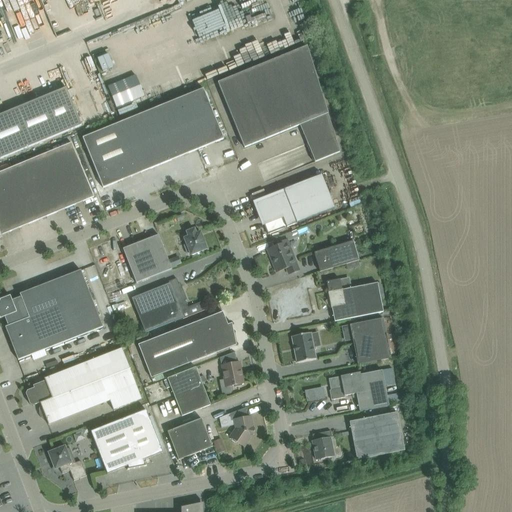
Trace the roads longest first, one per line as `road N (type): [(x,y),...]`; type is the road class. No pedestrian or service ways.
road 1 (unclassified): [(443,511),(439,343),(332,0)]
road 2 (unclassified): [(61,511),(238,479),(278,455),(282,435),(239,246)]
road 3 (unclassified): [(0,266),(191,190),(211,194),(239,246)]
road 4 (unclassified): [(0,71),(127,15)]
